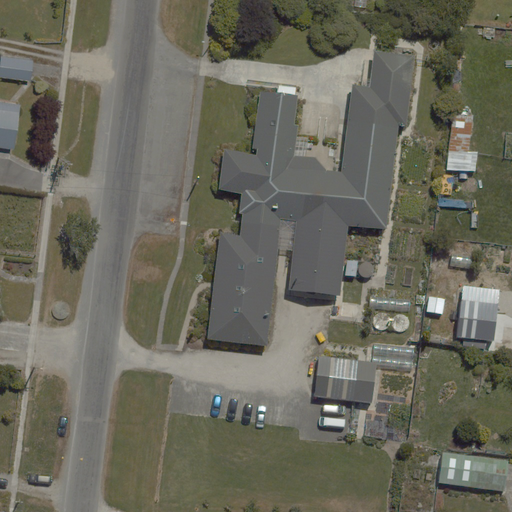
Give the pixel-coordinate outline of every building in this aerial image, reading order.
[(0,54),(0,77),(33,80),(35,57),(0,54)] [(383,253),(407,80),(372,75),(367,108),(349,106),(338,182),(289,175),(298,109),(261,103),(251,174),(223,170),(217,214),(238,216),(233,251),(212,248),(196,358),(258,367),(274,253),(287,255),(279,311),(336,319),(346,248),(383,253)] [(0,146),(14,147),(17,100),(0,98),(0,146)] [(476,112),(452,109),(447,151),(470,154),(476,112)] [(457,296),(432,294),(428,331),(453,334),(457,296)] [(511,326),(497,325),(495,350),(511,351),(511,326)] [(463,352),(430,350),(427,382),(461,384),(463,352)] [(356,383),(318,378),(313,418),(351,424),(356,383)] [(441,452),(437,483),(502,491),(506,460),(441,452)]
